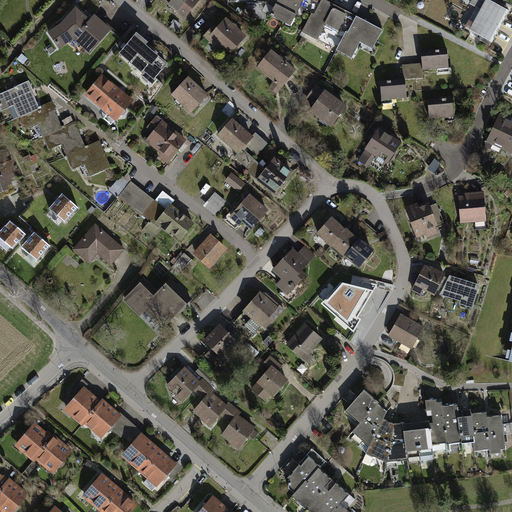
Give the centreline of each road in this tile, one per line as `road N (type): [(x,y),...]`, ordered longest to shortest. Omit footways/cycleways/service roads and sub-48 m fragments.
road 1 (residential): [(245,490),(346,375),(404,280),(403,256),(378,201),(356,187),(334,187)]
road 2 (residential): [(120,0),(334,187)]
road 3 (residential): [(260,260),(130,389)]
road 4 (residential): [(260,260),(122,149)]
